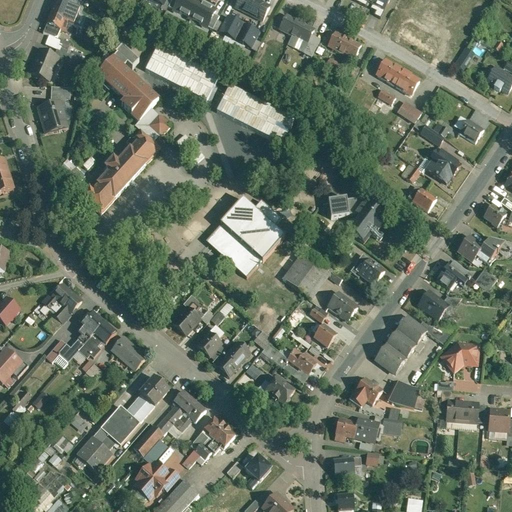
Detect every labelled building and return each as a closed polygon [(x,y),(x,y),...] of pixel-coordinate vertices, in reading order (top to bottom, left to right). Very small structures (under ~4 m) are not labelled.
[(72,2),(66,0),(57,0),(44,35),(57,40),(67,16),(72,2)] [(172,0),(167,11),(212,30),(219,12),(191,0),(172,0)] [(270,9),(251,0),(240,0),(236,9),(263,23),(270,9)] [(359,0),(383,12),(389,0),(359,0)] [(392,16),(399,20),(406,6),(399,2),(392,16)] [(478,2),(475,11),(485,15),(489,6),(478,2)] [(436,18),(429,14),(426,21),(432,25),(436,18)] [(76,20),(67,16),(62,27),(71,30),(76,20)] [(316,31),(289,17),(282,30),(309,44),(316,31)] [(442,21),(436,18),(432,25),(438,28),(442,21)] [(97,23),(86,19),(83,29),(89,31),(94,32),(97,23)] [(219,35),(235,43),(243,27),(227,19),(224,26),(219,35)] [(219,35),(224,26),(218,23),(213,32),(219,35)] [(427,34),(410,24),(402,37),(419,47),(427,34)] [(259,35),(243,27),(235,43),(251,51),(255,42),(259,35)] [(89,31),(83,29),(79,41),(85,43),(89,31)] [(443,43),(427,34),(419,47),(435,56),(443,43)] [(361,48),(336,35),(330,47),(354,60),(361,48)] [(44,47),(66,53),(68,43),(47,38),(44,47)] [(505,48),(493,41),(489,47),(501,55),(505,48)] [(262,46),(255,42),(251,51),(257,55),(262,46)] [(298,50),(284,43),(280,50),(294,57),(298,50)] [(139,64),(122,48),(116,55),(117,57),(113,61),(98,77),(104,82),(101,85),(102,86),(107,90),(109,87),(126,103),(122,107),(140,124),(150,113),(159,103),(123,71),(127,66),(133,71),(139,64)] [(448,49),(442,59),(453,65),(459,55),(448,49)] [(72,57),(57,51),(54,57),(59,59),(58,62),(64,65),(65,63),(69,64),(72,57)] [(54,57),(40,52),(31,75),(49,83),(58,62),(59,59),(54,57)] [(466,56),(458,67),(464,71),(472,60),(466,56)] [(82,61),(72,57),(69,64),(79,69),(82,61)] [(344,66),(331,60),(328,67),(340,73),(344,66)] [(403,73),(385,63),(377,77),(393,86),(403,73)] [(358,70),(354,67),(349,76),(354,78),(358,70)] [(511,89),(511,79),(496,69),(487,83),(495,88),(494,90),(500,93),(501,92),(508,96),(511,89)] [(420,83),(403,73),(393,86),(412,97),(420,83)] [(71,90),(51,88),(50,106),(59,103),(58,101),(63,101),(63,96),(70,96),(71,90)] [(391,107),(396,98),(382,90),(377,99),(391,107)] [(50,106),(38,110),(46,134),(67,127),(60,103),(59,103),(50,106)] [(414,126),(422,114),(404,103),(397,114),(414,126)] [(342,108),(337,118),(340,119),(345,110),(342,108)] [(150,128),(157,120),(150,113),(140,124),(135,129),(141,134),(153,145),(160,138),(150,128)] [(157,120),(150,128),(160,138),(160,137),(162,139),(170,129),(169,128),(169,127),(170,126),(161,117),(160,118),(159,118),(157,120)] [(487,134),(470,124),(462,136),(478,147),(487,134)] [(452,135),(440,126),(435,133),(447,141),(452,135)] [(428,128),(424,135),(430,140),(435,133),(428,128)] [(447,141),(435,133),(430,140),(442,149),(447,141)] [(132,149),(118,165),(114,161),(106,170),(111,174),(94,192),(90,189),(81,198),(101,217),(160,152),(153,145),(141,134),(140,135),(135,140),(133,138),(127,145),(132,149)] [(177,145),(195,167),(204,159),(186,137),(177,145)] [(445,156),(440,153),(432,165),(431,164),(430,165),(426,172),(447,186),(451,180),(452,180),(461,167),(445,156)] [(5,161),(0,162),(0,178),(9,176),(5,161)] [(425,161),(418,172),(421,174),(423,175),(426,172),(430,165),(425,161)] [(72,174),(64,166),(60,171),(68,178),(72,174)] [(410,166),(402,177),(413,185),(421,174),(418,172),(410,166)] [(86,179),(76,170),(72,174),(82,183),(86,179)] [(9,176),(0,178),(0,198),(9,196),(8,193),(14,191),(9,176)] [(59,178),(54,183),(58,188),(63,182),(59,178)] [(165,202),(172,213),(196,197),(190,186),(165,202)] [(422,194),(417,190),(410,201),(415,204),(422,194)] [(438,204),(423,193),(415,204),(414,205),(430,216),(438,204)] [(347,199),(329,202),(331,220),(350,218),(349,217),(356,216),(361,209),(361,208),(359,200),(347,202),(347,199)] [(511,205),(505,200),(501,205),(511,213),(511,205)] [(243,201),(220,226),(221,227),(211,239),(223,250),(219,255),(233,267),(234,266),(248,278),(246,279),(247,280),(262,263),(263,264),(286,239),(274,229),(282,221),(262,203),(254,211),(243,201)] [(356,216),(359,218),(348,233),(364,245),(375,231),(378,234),(385,225),(381,222),(385,217),(369,205),(366,203),(361,209),(356,216)] [(493,207),(484,220),(485,220),(493,225),(492,227),(498,230),(508,217),(507,217),(507,218),(504,216),(504,215),(504,214),(504,213),(503,212),(502,212),(501,212),(500,212),(499,212),(494,208),(493,207)] [(122,237),(162,220),(158,210),(118,227),(122,237)] [(194,214),(177,233),(187,242),(204,224),(194,214)] [(484,249),(469,238),(458,254),(472,264),(476,259),(487,267),(495,257),(484,249)] [(506,243),(491,242),(484,249),(495,257),(506,243)] [(352,253),(344,247),(340,252),(348,258),(352,253)] [(9,254),(0,252),(0,274),(0,273),(5,274),(9,254)] [(332,273),(304,252),(283,281),(311,301),(332,273)] [(385,273),(363,257),(351,273),(359,278),(361,276),(375,287),(385,273)] [(471,279),(451,263),(444,272),(447,275),(444,278),(441,275),(436,282),(449,292),(459,282),(465,287),(468,282),(469,283),(471,281),(470,280),(471,279)] [(496,282),(484,272),(477,281),(489,291),(496,282)] [(343,281),(334,274),(330,279),(340,286),(343,281)] [(63,287),(53,299),(46,307),(51,311),(57,316),(55,318),(54,317),(45,328),(54,336),(71,316),(72,316),(82,304),(63,287)] [(170,304),(158,293),(152,300),(164,311),(170,304)] [(444,304),(429,293),(418,308),(439,323),(449,308),(444,304)] [(358,309),(339,295),(329,309),(348,323),(358,309)] [(195,301),(192,298),(184,307),(187,310),(195,301)] [(462,301),(450,300),(448,299),(444,304),(449,308),(454,311),(462,301)] [(187,310),(173,326),(186,338),(201,321),(195,316),(203,308),(195,301),(187,310)] [(10,303),(6,308),(3,305),(2,306),(0,309),(0,321),(6,327),(20,312),(10,303)] [(325,319),(314,310),(310,316),(321,324),(321,325),(323,327),(324,326),(322,325),(329,315),(328,315),(325,319)] [(214,317),(208,312),(201,321),(207,326),(211,322),(214,317)] [(75,346),(71,350),(67,346),(58,356),(60,357),(68,365),(79,353),(105,324),(93,313),(82,326),(85,328),(80,335),(82,337),(78,341),(79,342),(75,346)] [(217,327),(224,320),(217,314),(214,317),(211,322),(217,327)] [(409,321),(378,362),(396,376),(427,334),(419,328),(409,321)] [(105,324),(79,353),(87,361),(91,357),(94,360),(101,352),(98,349),(103,343),(106,347),(117,334),(105,324)] [(458,330),(429,328),(423,324),(419,328),(427,334),(445,348),(458,330)] [(337,336),(324,326),(323,327),(314,339),(328,349),(337,336)] [(209,335),(198,349),(210,360),(222,346),(217,343),(222,337),(215,331),(210,336),(209,335)] [(272,341),(263,333),(255,343),(264,351),(265,350),(272,341)] [(135,350),(123,340),(113,352),(124,362),(135,350)] [(62,342),(46,360),(53,365),(55,363),(60,357),(58,356),(67,346),(62,342)] [(226,359),(218,368),(217,368),(229,380),(230,379),(250,356),(251,355),(238,344),(238,345),(226,359)] [(458,347),(443,360),(454,374),(463,367),(463,366),(476,367),(478,349),(458,347)] [(146,360),(135,350),(124,362),(136,372),(146,360)] [(278,360),(265,350),(264,351),(261,355),(267,359),(274,364),(278,360)] [(7,354),(0,361),(0,384),(3,387),(13,376),(21,366),(7,354)] [(223,356),(221,355),(213,365),(217,368),(218,368),(226,359),(225,358),(225,357),(224,356),(223,356)] [(267,359),(261,355),(253,364),(258,368),(267,359)] [(287,360),(281,355),(278,360),(274,364),(294,379),(298,373),(287,365),(288,363),(286,361),(287,360)] [(316,365),(304,356),(300,361),(293,356),(289,361),(296,366),(296,367),(300,370),(308,376),(316,365)] [(68,365),(60,357),(55,363),(64,370),(68,365)] [(90,362),(83,370),(87,374),(94,366),(90,362)] [(21,366),(13,376),(18,381),(29,369),(23,364),(21,366)] [(87,374),(86,375),(93,381),(95,383),(103,374),(94,366),(87,374)] [(252,367),(246,373),(255,381),(261,374),(252,367)] [(308,376),(300,370),(298,373),(294,379),(303,386),(309,377),(308,376)] [(93,381),(86,375),(84,378),(90,384),(93,381)] [(295,392),(277,378),(266,393),(283,407),(285,405),(285,406),(287,405),(290,402),(289,399),(295,392)] [(365,380),(350,401),(361,409),(366,402),(373,407),(383,393),(365,380)] [(159,386),(153,382),(141,396),(149,402),(156,408),(170,391),(161,384),(159,386)] [(412,388),(394,382),(385,402),(392,405),(414,410),(420,390),(413,389),(413,388),(412,388)] [(480,392),(480,383),(465,382),(464,390),(480,392)] [(259,391),(264,394),(269,387),(264,384),(259,391)] [(454,385),(438,384),(437,392),(442,393),(453,393),(454,385)] [(25,393),(16,403),(22,409),(31,399),(25,393)] [(184,393),(173,405),(176,408),(181,412),(184,415),(195,403),(184,393)] [(49,400),(42,394),(32,406),(39,412),(49,400)] [(142,396),(131,409),(138,415),(142,409),(149,402),(142,396)] [(207,413),(195,403),(184,415),(188,418),(182,424),(179,421),(174,427),(182,434),(192,422),(196,425),(207,413)] [(459,405),(449,404),(447,422),(477,425),(478,406),(468,406),(467,405),(460,404),(459,405)] [(485,407),(478,406),(477,425),(484,425),(485,407)] [(176,408),(159,427),(160,428),(157,431),(163,436),(163,437),(164,438),(179,421),(182,417),(179,414),(181,412),(176,408)] [(121,409),(101,431),(107,436),(117,445),(121,448),(141,425),(127,413),(121,409)] [(138,415),(131,409),(127,413),(141,425),(145,420),(138,415)] [(149,415),(142,409),(138,415),(145,420),(149,415)] [(399,412),(391,410),(389,420),(397,422),(399,412)] [(510,413),(491,412),(489,432),(508,433),(509,421),(510,413)] [(86,419),(80,413),(77,417),(83,422),(86,419)] [(87,427),(76,417),(70,424),(81,434),(87,427)] [(215,420),(204,433),(214,442),(225,429),(215,420)] [(357,425),(335,420),(333,425),(337,426),(335,435),(353,439),(354,437),(357,425)] [(378,426),(358,421),(357,425),(354,437),(374,442),(378,426)] [(402,427),(382,424),(381,435),(400,438),(402,427)] [(154,429),(142,442),(134,451),(144,459),(152,450),(151,450),(163,437),(163,436),(157,431),(154,429)] [(225,429),(214,442),(221,449),(224,451),(235,438),(225,429)] [(198,450),(202,445),(207,450),(214,442),(204,433),(193,445),(198,450)] [(117,445),(107,436),(99,445),(109,453),(117,445)] [(73,448),(62,439),(56,446),(67,455),(73,448)] [(99,445),(93,440),(77,458),(97,475),(113,457),(109,453),(99,445)] [(167,449),(159,442),(144,460),(152,467),(167,449)] [(221,449),(214,442),(207,450),(212,454),(215,456),(221,449)] [(198,450),(195,453),(200,458),(207,450),(202,445),(198,450)] [(54,453),(49,448),(45,453),(50,458),(54,453)] [(158,463),(162,466),(173,453),(169,450),(158,463)] [(207,450),(200,458),(206,462),(212,454),(207,450)] [(44,453),(38,460),(43,464),(48,457),(44,453)] [(195,453),(193,454),(184,464),(189,470),(197,462),(200,458),(195,453)] [(379,457),(368,455),(366,466),(377,468),(379,457)] [(61,462),(55,456),(48,463),(55,469),(61,462)] [(206,462),(200,458),(197,462),(202,466),(206,462)] [(272,471),(258,459),(246,472),(259,484),(272,471)] [(361,459),(352,460),(353,468),(362,468),(361,459)] [(352,460),(334,462),(335,478),(354,476),(353,468),(352,460)] [(43,465),(38,461),(30,471),(35,475),(43,465)] [(469,463),(450,462),(449,468),(468,470),(469,463)] [(237,464),(227,475),(233,480),(243,469),(237,464)] [(155,465),(152,468),(150,467),(137,482),(143,487),(138,492),(150,502),(154,497),(156,499),(164,490),(167,492),(179,479),(170,471),(167,475),(155,465)] [(218,467),(199,482),(202,486),(221,471),(218,467)] [(35,477),(30,472),(24,478),(29,483),(35,477)] [(46,475),(42,472),(34,480),(38,484),(46,475)] [(58,480),(51,473),(40,486),(55,499),(64,489),(67,485),(70,482),(62,475),(58,480)] [(474,475),(467,477),(469,488),(476,486),(474,475)] [(253,479),(247,486),(253,491),(259,484),(253,479)] [(184,484),(156,511),(183,511),(198,497),(184,484)] [(43,511),(55,499),(40,486),(17,511),(43,511)] [(292,511),(277,496),(263,510),(265,511),(292,511)] [(352,496),(337,497),(338,511),(353,511),(352,496)] [(420,511),(422,503),(409,501),(407,511),(420,511)] [(55,511),(62,505),(58,502),(49,511),(55,511)] [(255,502),(245,511),(254,511),(260,506),(255,502)]
